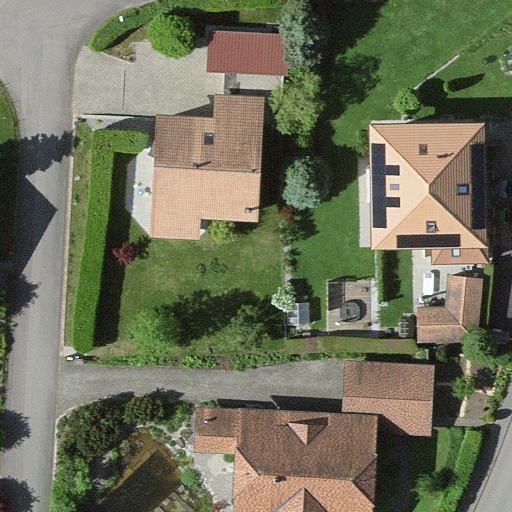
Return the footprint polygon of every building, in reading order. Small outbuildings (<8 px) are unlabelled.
[(280,59),(282,21),(211,18),(210,56),(280,59)] [(260,230),(271,81),(219,77),(216,124),(163,119),(153,241),(204,245),(206,226),(260,230)] [(497,245),(496,120),(378,121),(379,248),(434,248),(435,266),(490,265),(490,245),(497,245)] [(479,351),(480,285),(447,284),(447,315),(418,314),(417,350),(479,351)] [(431,443),(436,375),(344,369),(340,421),(196,411),(193,460),(237,463),(233,511),(371,511),(377,439),(431,443)]
